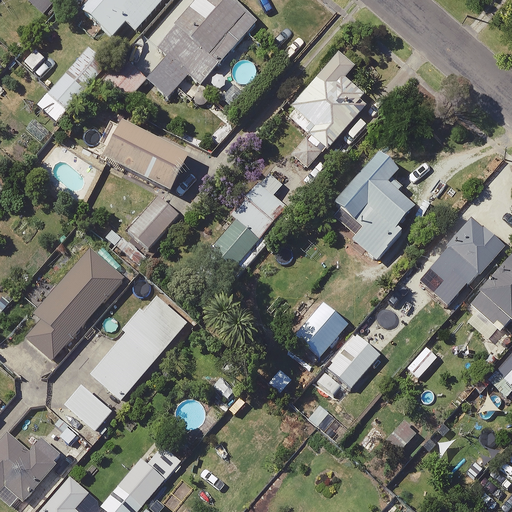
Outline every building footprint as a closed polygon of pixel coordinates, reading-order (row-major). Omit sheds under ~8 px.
[(65,0),(47,0),(58,9),(65,0)] [(93,0),(80,16),(112,44),(125,30),(134,38),(167,0),(93,0)] [(257,27),(226,0),(201,0),(156,51),(167,60),(189,80),(201,90),(257,27)] [(91,49),(49,97),(68,114),(110,65),(91,49)] [(355,71),(337,56),(290,112),(313,132),(308,138),(308,139),(325,153),(328,155),(371,103),(346,82),(355,71)] [(167,60),(147,82),(169,102),(189,80),(167,60)] [(103,85),(126,105),(147,81),(124,61),(103,85)] [(189,163),(121,129),(102,167),(170,200),(189,163)] [(308,139),(292,158),(309,171),(325,153),(308,139)] [(376,159),(332,212),(352,228),(365,213),(394,237),(414,213),(385,189),(396,176),(376,159)] [(308,185),(298,172),(285,183),(295,196),(308,185)] [(288,211),(259,187),(232,219),(261,243),(288,211)] [(160,198),(129,233),(150,252),(182,217),(160,198)] [(373,220),(351,246),(376,266),(397,241),(373,220)] [(505,253),(470,223),(427,274),(442,286),(432,298),(450,313),(478,280),(480,282),(505,253)] [(233,225),(201,264),(225,283),(257,243),(233,225)] [(420,259),(404,246),(379,277),(395,290),(420,259)] [(126,281),(91,251),(32,318),(38,324),(24,341),(52,366),(126,281)] [(511,325),(511,259),(479,299),(511,326),(511,325)] [(348,328),(308,294),(279,328),(319,362),(348,328)] [(89,377),(122,405),(191,327),(159,299),(145,314),(141,311),(121,334),(125,338),(89,377)] [(382,358),(358,337),(328,371),(353,392),(382,358)] [(437,359),(427,351),(409,372),(419,380),(437,359)] [(511,393),(511,357),(488,385),(506,400),(511,393)] [(119,421),(81,388),(64,408),(102,441),(119,421)] [(418,435),(404,423),(388,442),(402,453),(418,435)] [(8,435),(0,444),(0,496),(4,492),(22,507),(56,468),(34,449),(29,454),(8,435)] [(142,511),(167,485),(142,463),(100,510),(102,511),(142,511)] [(76,511),(89,498),(70,481),(42,511),(76,511)] [(485,511),(494,502),(479,489),(462,509),(465,511),(485,511)]
